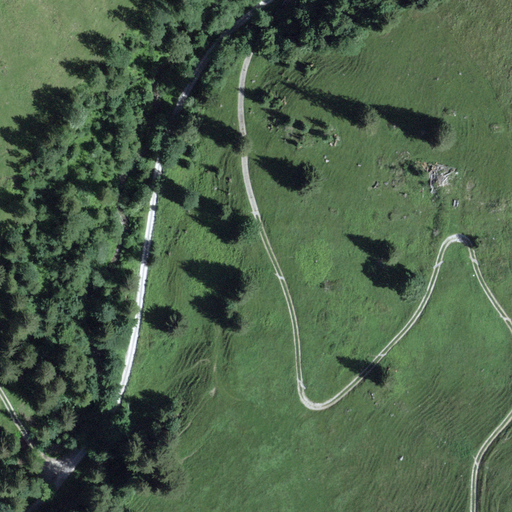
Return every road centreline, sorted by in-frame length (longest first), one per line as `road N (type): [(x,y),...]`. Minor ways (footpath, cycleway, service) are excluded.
road 1 (track): [(279,0),(241,82),(243,171),(294,315),(302,391),(328,404),(346,390),(414,315),(451,236),(469,242),(511,326)]
road 2 (unclassified): [(272,0),(237,24),(174,103),(127,380),(101,434),(35,511)]
